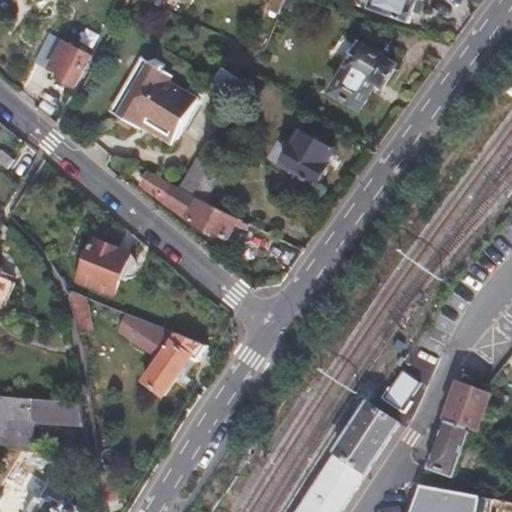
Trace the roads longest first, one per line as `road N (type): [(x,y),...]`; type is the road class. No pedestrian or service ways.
road 1 (tertiary): [(511,0),(270,328)]
road 2 (residential): [(270,328),(0,102)]
road 3 (residential): [(511,275),(487,301),(373,511)]
road 4 (tertiary): [(270,328),(152,511)]
